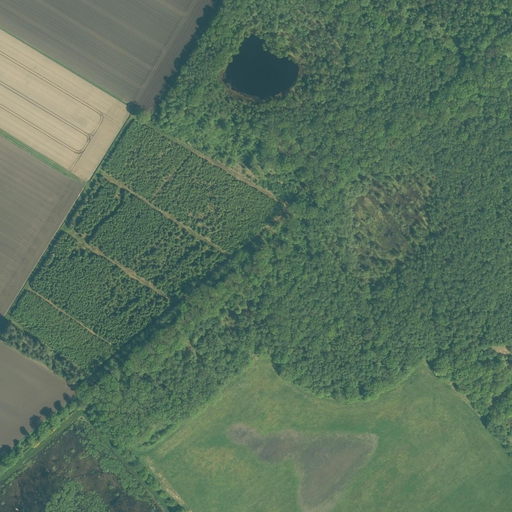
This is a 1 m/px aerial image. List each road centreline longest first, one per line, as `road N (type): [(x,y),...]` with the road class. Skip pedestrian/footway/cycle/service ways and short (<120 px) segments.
road 1 (track): [(86,400),(120,439),(144,452),(262,351),(303,387),(337,399),(370,396),(426,361),(511,457)]
road 2 (track): [(134,114),(291,206),(78,385),(0,339)]
road 3 (track): [(134,114),(0,329)]
road 4 (track): [(229,258),(101,172)]
road 5 (track): [(177,302),(63,228)]
